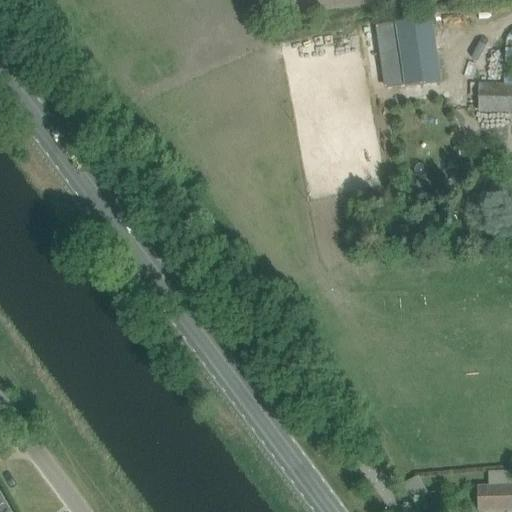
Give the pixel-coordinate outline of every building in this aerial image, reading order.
[(434,18),(376,27),(385,88),(404,86),(404,87),(442,82),(434,18)] [(495,76),(495,82),(477,82),(477,110),(511,111),(511,74),(504,75),(503,76),(495,76)] [(506,152),(472,153),(472,167),(506,166),(506,152)] [(488,472),(488,487),(478,487),(479,511),(511,509),(511,471),(488,472)] [(0,511),(10,511),(0,494),(0,493),(0,511)]
